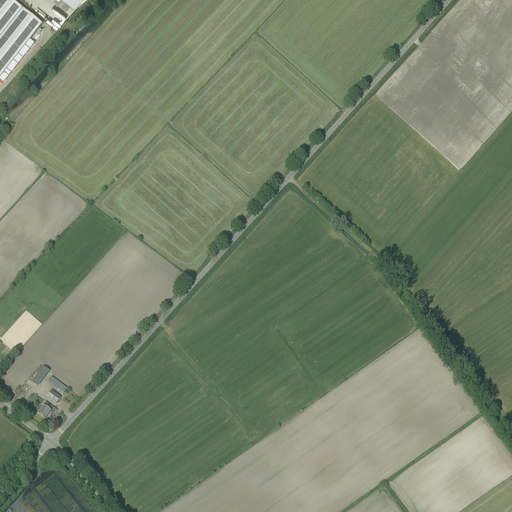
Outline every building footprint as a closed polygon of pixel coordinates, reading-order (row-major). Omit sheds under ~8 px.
[(0,0),(0,78),(41,26),(8,0),(0,0)] [(41,15),(51,23),(53,21),(60,26),(72,9),(61,1),(49,17),(43,13),(41,15)] [(44,366),(34,382),(41,386),(51,370),(44,366)] [(66,394),(69,388),(53,376),(49,382),(66,394)] [(61,398),(51,391),(46,397),(56,405),(61,398)] [(40,405),(43,401),(38,396),(34,400),(40,405)] [(50,413),(52,414),(55,410),(45,402),(43,405),(44,406),(38,414),(45,419),(50,413)]
